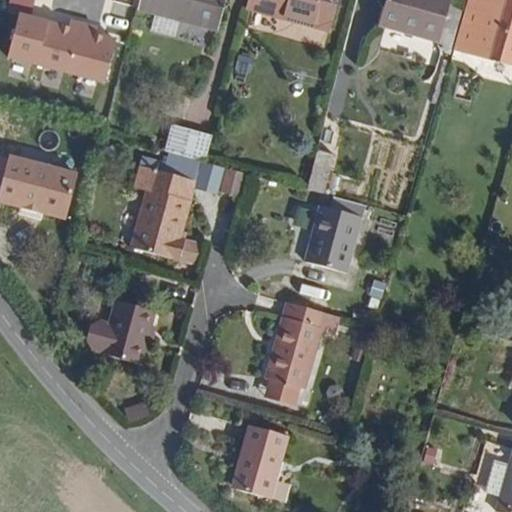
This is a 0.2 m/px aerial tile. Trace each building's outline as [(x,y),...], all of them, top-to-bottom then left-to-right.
[(20,0),(14,24),(45,33),(54,0),(20,0)] [(184,35),(222,44),(232,0),(146,0),(139,25),(159,29),(184,35)] [(259,0),(251,34),(338,54),(350,3),(336,0),(259,0)] [(402,0),(396,26),(457,41),(467,0),(402,0)] [(455,50),(511,64),(511,0),(467,0),(457,41),(455,50)] [(155,45),(181,51),(184,35),(159,29),(155,45)] [(158,161),(174,165),(180,139),(165,136),(158,161)] [(174,165),(215,175),(222,149),(180,139),(174,165)] [(40,222),(66,230),(79,186),(7,165),(0,189),(0,210),(16,215),(40,222)] [(314,198),(332,202),(340,174),(322,169),(314,198)] [(192,249),(187,248),(204,191),(148,175),(142,197),(154,201),(137,255),(186,270),(192,249)] [(13,227),(36,234),(40,222),(16,215),(13,227)] [(308,268),(353,281),(368,229),(325,215),(308,268)] [(299,388),(309,391),(330,319),(294,310),(273,381),(299,388)] [(107,367),(146,379),(161,328),(122,315),(116,336),(102,332),(94,360),(108,364),(107,367)] [(268,399),(293,407),(299,388),(273,381),(268,399)] [(239,495),(274,505),(292,446),(257,435),(239,495)] [(480,496),(511,505),(511,438),(498,435),(493,452),(485,479),(480,496)] [(470,475),(485,479),(493,452),(477,448),(470,475)]
